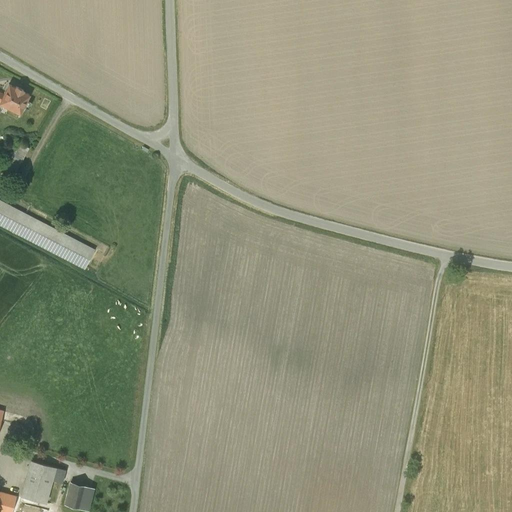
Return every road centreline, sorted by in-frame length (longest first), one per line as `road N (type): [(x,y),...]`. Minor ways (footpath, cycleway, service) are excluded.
road 1 (unclassified): [(176,149),(132,511)]
road 2 (unclassified): [(176,149),(287,207),(511,264)]
road 3 (track): [(445,253),(397,511)]
road 4 (residential): [(0,55),(176,149)]
road 5 (unclassified): [(171,0),(176,149)]
